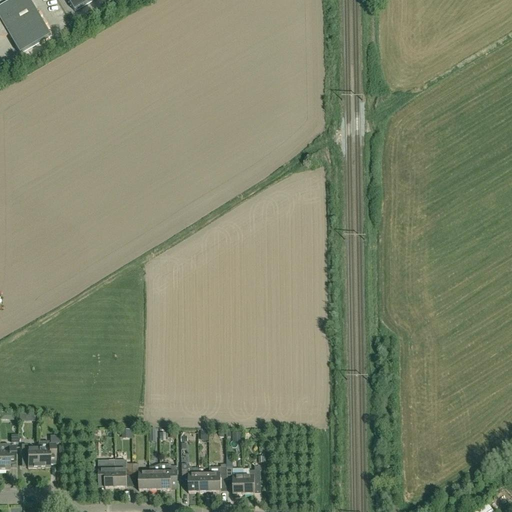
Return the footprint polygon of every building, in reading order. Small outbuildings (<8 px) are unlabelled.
[(20,55),(52,36),(30,0),(14,0),(10,2),(8,2),(8,3),(0,2),(0,36),(9,37),(20,55)] [(67,0),(75,12),(95,0),(67,0)] [(132,439),(132,432),(132,431),(122,431),(122,439),(132,439)] [(37,450),(38,470),(49,469),(49,466),(55,466),(55,445),(49,445),(49,443),(38,443),(38,450),(37,450)] [(0,445),(0,471),(9,472),(9,470),(15,470),(15,447),(9,447),(9,446),(0,445)] [(27,470),(38,470),(37,450),(27,450),(27,446),(22,446),(21,458),(27,458),(27,470)] [(115,489),(115,470),(116,470),(115,462),(98,462),(98,478),(105,478),(105,490),(115,489)] [(115,489),(127,489),(126,479),(132,479),(132,465),(132,462),(115,462),(116,470),(115,470),(115,489)] [(226,466),(226,482),(233,482),(233,496),(243,496),(243,477),(232,477),(232,469),(231,469),(231,462),(227,462),(227,466),(226,466)] [(139,479),(139,493),(150,492),(149,473),(139,473),(139,465),(132,465),(132,479),(139,479)] [(226,482),(226,466),(221,465),(221,470),(220,470),(220,469),(209,469),(210,474),(209,474),(210,494),(221,494),(221,482),(226,482)] [(160,473),(160,492),(171,492),(171,480),(177,480),(177,468),(172,468),(171,466),(160,466),(160,473)] [(189,494),(199,494),(199,475),(193,475),(193,470),(188,466),(182,466),(182,482),(188,482),(189,494)] [(243,477),(243,496),(255,496),(254,484),(260,484),(260,467),(255,468),(255,471),(249,471),(249,477),(243,477)] [(160,492),(160,473),(154,473),(154,468),(149,468),(149,473),(150,492),(160,492)] [(210,494),(209,474),(204,475),(204,470),(198,470),(199,475),(199,494),(210,494)]
